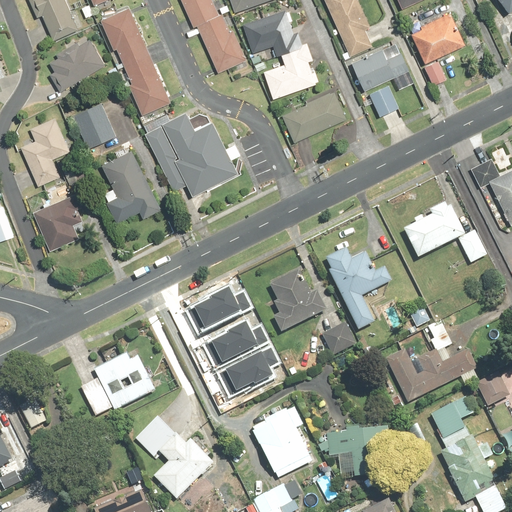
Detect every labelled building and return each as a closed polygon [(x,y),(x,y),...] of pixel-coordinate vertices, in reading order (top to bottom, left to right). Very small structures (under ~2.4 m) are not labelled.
[(68,0),(31,0),(40,19),(47,16),(59,41),(83,30),(68,0)] [(89,0),(81,0),(78,1),(87,20),(96,16),(89,0)] [(183,0),(195,26),(198,25),(220,74),(250,60),(236,30),(233,31),(225,13),(222,15),(215,0),(183,0)] [(232,0),(236,11),(268,0),(232,0)] [(360,0),(327,0),(350,51),(344,54),(347,60),(375,48),(367,30),(372,28),(360,0)] [(399,0),(403,9),(423,0),(399,0)] [(511,0),(503,0),(511,11),(511,0)] [(130,86),(144,119),(176,105),(133,5),(101,18),(115,51),(119,49),(134,84),(130,86)] [(269,72),(276,96),(318,83),(312,62),(317,60),(311,42),(305,44),(301,30),(295,32),(289,11),(247,24),(256,52),(276,46),(280,57),(285,55),(289,66),(269,72)] [(414,35),(427,63),(467,46),(453,13),(422,27),(424,30),(414,35)] [(52,75),(63,93),(108,66),(91,39),(82,44),(80,41),(58,54),(60,57),(52,62),(58,72),(52,75)] [(354,64),(366,90),(412,70),(400,44),(354,64)] [(261,52),(251,56),(257,72),(268,68),(261,52)] [(441,61),(425,68),(434,87),(449,81),(441,61)] [(126,70),(122,63),(108,70),(112,77),(126,70)] [(364,102),(368,108),(376,105),(382,117),(400,109),(390,86),(372,95),(373,98),(364,102)] [(403,105),(403,106),(405,107),(406,107),(407,108),(409,108),(410,108),(412,108),(413,107),(414,106),(416,105),(416,104),(417,103),(418,101),(418,100),(418,99),(417,97),(417,96),(416,94),(415,93),(414,92),(413,92),(411,91),(410,91),(408,91),(407,91),(406,92),(404,93),(403,94),(402,95),(402,96),(401,98),(401,99),(401,100),(401,102),(402,103),(403,105)] [(335,93),(284,115),(296,143),(347,120),(335,93)] [(105,103),(77,115),(91,148),(119,136),(105,103)] [(146,132),(176,191),(189,184),(195,196),(243,171),(217,120),(198,130),(189,111),(146,132)] [(25,147),(40,187),(63,178),(56,159),(70,153),(56,119),(32,129),(38,142),(25,147)] [(121,197),(109,203),(118,222),(141,211),(145,220),(165,210),(135,150),(105,165),(121,197)] [(493,183),(511,221),(511,170),(502,176),(494,158),(473,169),(482,188),(493,183)] [(36,215),(53,252),(82,239),(76,226),(89,220),(79,196),(36,215)] [(421,258),(461,239),(472,264),(490,255),(478,231),(468,235),(452,201),(432,210),(435,216),(427,220),(425,215),(416,219),(418,224),(407,229),(421,258)] [(5,207),(0,208),(0,238),(1,242),(16,237),(5,207)] [(334,269),(330,271),(361,331),(380,321),(367,296),(394,282),(387,268),(378,272),(367,251),(354,257),(349,247),(328,258),(334,269)] [(277,302),(282,314),(276,317),(283,332),(330,310),(321,291),(313,294),(303,271),(273,285),(280,301),(277,302)] [(190,308),(201,330),(251,305),(244,290),(235,294),(230,285),(212,294),(214,296),(190,308)] [(403,317),(414,336),(429,328),(427,324),(433,321),(424,305),(403,317)] [(358,344),(345,317),(336,322),(339,327),(323,335),(333,357),(358,344)] [(205,343),(216,366),(267,341),(259,325),(251,330),(246,320),(228,329),(229,332),(205,343)] [(407,349),(387,359),(404,394),(393,400),(397,409),(463,378),(466,385),(479,378),(476,372),(480,370),(471,350),(459,355),(442,320),(430,326),(436,339),(432,341),(436,350),(422,357),(419,351),(410,356),(407,349)] [(220,373),(230,394),(253,383),(254,384),(272,376),(268,367),(277,362),(270,348),(220,373)] [(115,408),(117,411),(157,391),(136,350),(96,370),(100,378),(82,387),(98,417),(115,408)] [(511,396),(503,375),(479,385),(489,407),(511,396)] [(443,411),(433,416),(448,449),(442,452),(464,500),(494,487),(464,420),(476,415),(469,398),(454,405),(452,400),(441,405),(443,411)] [(40,426),(49,421),(37,399),(22,406),(36,434),(43,431),(40,426)] [(271,421),(255,428),(278,480),(314,463),(305,444),(308,443),(302,428),(306,426),(297,406),(281,413),(279,408),(267,413),(271,421)] [(163,415),(137,439),(157,461),(164,455),(171,462),(156,476),(179,500),(217,464),(194,439),(189,443),(163,415)] [(348,432),(329,434),(319,439),(322,444),(319,446),(323,453),(330,449),(331,459),(341,457),(343,475),(356,473),(356,478),(394,474),(389,427),(364,430),(363,424),(348,426),(348,432)] [(0,467),(15,461),(0,427),(0,467)] [(331,467),(320,472),(326,483),(336,477),(331,467)] [(142,468),(128,474),(133,486),(147,479),(142,468)] [(1,479),(6,490),(24,482),(19,471),(1,479)] [(374,477),(363,484),(370,493),(381,486),(374,477)] [(303,511),(304,495),(297,480),(255,500),(253,498),(247,501),(251,509),(249,510),(249,511),(303,511)] [(63,511),(49,481),(27,491),(32,501),(6,511),(63,511)] [(491,489),(477,496),(484,511),(501,511),(508,509),(499,489),(493,492),(491,489)] [(96,511),(154,511),(146,490),(96,510),(96,511)] [(318,494),(310,498),(316,510),(324,506),(318,494)] [(399,511),(392,497),(363,511),(399,511)]
